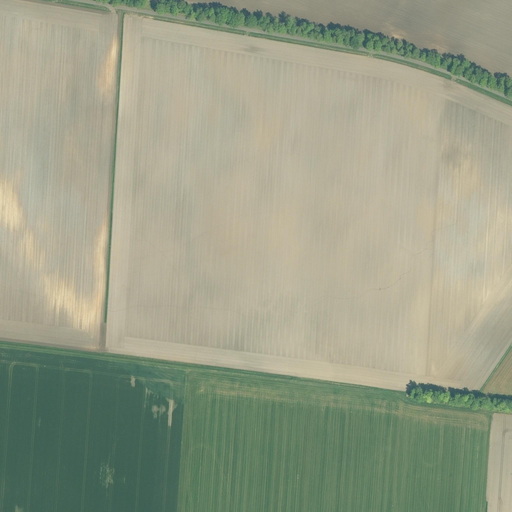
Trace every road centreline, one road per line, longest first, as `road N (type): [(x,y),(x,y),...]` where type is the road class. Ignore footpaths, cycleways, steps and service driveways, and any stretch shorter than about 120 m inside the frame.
road 1 (unclassified): [(511,99),(375,52),(77,0)]
road 2 (track): [(0,353),(407,399)]
